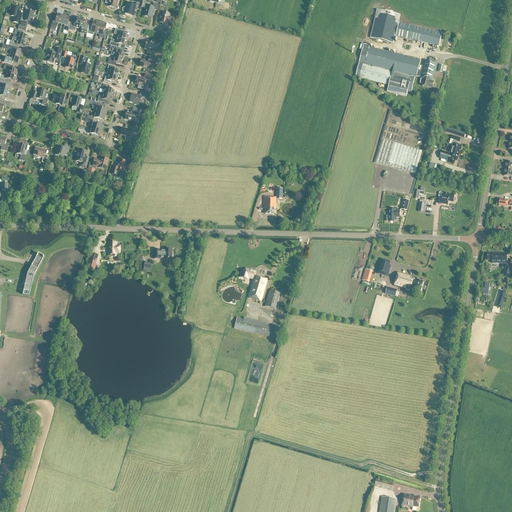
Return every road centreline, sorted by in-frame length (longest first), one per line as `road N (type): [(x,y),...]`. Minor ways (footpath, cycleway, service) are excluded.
road 1 (unclassified): [(476,239),(0,225)]
road 2 (tertiary): [(441,511),(440,466),(476,239)]
road 3 (residential): [(29,66),(25,124),(108,144),(138,30)]
road 4 (tertiary): [(476,239),(511,31)]
